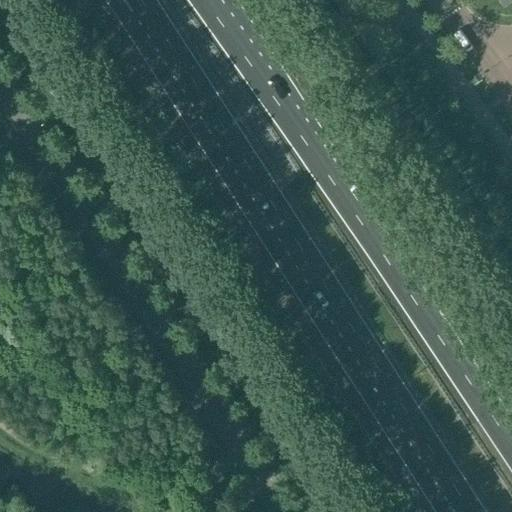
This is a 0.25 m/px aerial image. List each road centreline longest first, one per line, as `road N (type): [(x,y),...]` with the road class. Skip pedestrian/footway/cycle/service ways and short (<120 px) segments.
road 1 (trunk): [(138,1),(468,511)]
road 2 (trunk): [(511,448),(202,0)]
road 3 (unclassified): [(0,85),(282,511)]
